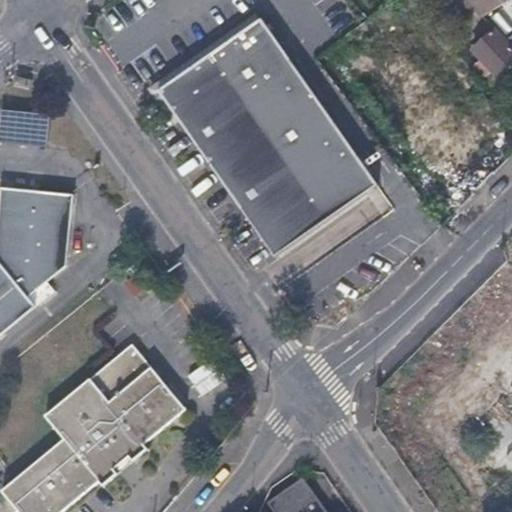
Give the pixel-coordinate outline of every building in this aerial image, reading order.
[(468,0),(472,3),(483,16),(501,4),(507,0),(468,0)] [(350,101),(365,90),(437,191),(505,142),(411,11),(342,60),(333,48),(319,58),(350,101)] [(380,189),(256,14),(167,77),(151,88),(275,263),(380,189)] [(487,78),(490,75),(493,72),(496,76),(511,61),(511,47),(495,30),(473,51),(481,59),(475,65),(487,78)] [(50,116),(0,111),(0,141),(47,146),(50,116)] [(0,325),(30,302),(23,292),(61,261),(67,192),(2,187),(0,204),(0,325)] [(106,497),(114,491),(121,484),(116,479),(131,467),(136,472),(151,460),(146,455),(185,422),(130,354),(46,423),(69,452),(8,501),(16,511),(77,511),(102,492),(106,497)] [(116,479),(121,484),(136,472),(131,467),(116,479)] [(306,476),(288,489),(270,502),(277,511),(327,511),(331,510),(306,476)]
